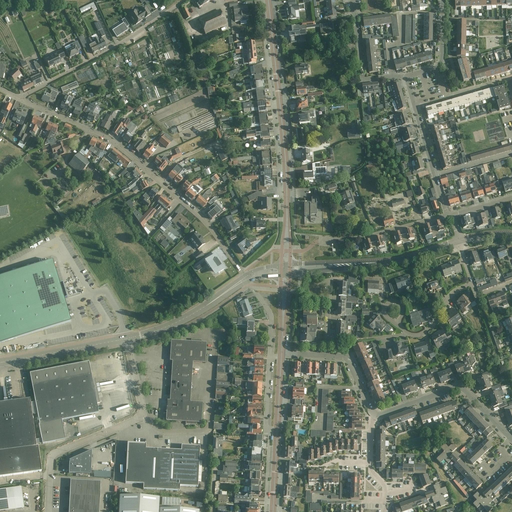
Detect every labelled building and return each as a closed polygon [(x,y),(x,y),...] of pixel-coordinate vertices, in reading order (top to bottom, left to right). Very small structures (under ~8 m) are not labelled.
[(210,1),(209,0),(196,0),(194,1),(199,9),(210,1)] [(289,7),(286,7),(288,17),(288,20),(290,20),(296,19),(295,12),(304,10),(304,5),(298,6),(296,6),(295,0),(293,0),(288,1),(289,7)] [(93,3),(79,10),(81,12),(94,6),(93,3)] [(183,14),(186,20),(191,17),(186,7),(182,10),(184,14),(183,14)] [(234,16),(235,22),(248,21),(247,15),(247,13),(246,7),(233,8),(234,14),(234,16)] [(135,11),(129,15),(135,25),(140,22),(139,21),(145,18),(150,15),(146,8),(141,12),(139,9),(136,11),(135,11)] [(199,20),(205,34),(226,25),(220,11),(199,20)] [(122,21),(123,23),(112,31),(117,38),(128,30),(126,28),(129,26),(124,19),(122,21)] [(99,31),(102,37),(105,36),(99,22),(94,24),(98,32),(99,31)] [(291,33),(290,33),(290,38),(291,44),(297,43),(296,37),(300,37),(307,36),(306,31),(301,32),(301,31),(307,30),(306,29),(320,27),(321,35),(334,33),(333,24),(320,25),(320,26),(315,26),(315,22),(301,24),(301,27),(290,28),(291,33)] [(78,38),(83,50),(88,47),(82,36),(78,38)] [(88,39),(92,45),(89,46),(93,54),(100,51),(96,43),(94,44),(93,41),(91,37),(88,39)] [(97,38),(93,41),(94,44),(96,43),(100,51),(106,47),(102,39),(99,41),(97,38)] [(66,51),(70,58),(73,57),(75,56),(79,54),(77,51),(81,49),(77,42),(70,46),(71,49),(66,51)] [(45,61),(49,68),(54,66),(54,67),(61,63),(60,60),(65,58),(62,50),(56,53),(57,55),(45,61)] [(458,62),(459,67),(468,65),(466,57),(469,57),(469,52),(457,52),(457,57),(461,57),(461,61),(458,62)] [(247,56),(245,56),(236,57),(233,58),(233,60),(243,59),(243,65),(256,64),(255,61),(256,61),(256,55),(247,56)] [(502,62),(503,65),(505,73),(510,72),(508,63),(507,61),(502,62)] [(240,65),(237,66),(233,66),(233,72),(228,73),(228,76),(234,75),(241,72),(240,65)] [(308,65),(300,66),(295,67),(296,75),(308,74),(308,65)] [(468,65),(459,67),(464,82),(472,80),(468,65)] [(246,77),(252,77),(262,75),(261,66),(253,67),(253,73),(246,74),(246,77)] [(9,75),(14,81),(21,75),(16,69),(9,75)] [(486,79),(483,71),(473,73),(476,82),(486,79)] [(30,78),(31,81),(34,86),(43,82),(39,74),(30,78)] [(34,86),(31,81),(30,78),(25,81),(25,83),(20,85),(23,91),(34,86)] [(76,82),(61,88),(63,93),(70,90),(70,91),(79,87),(76,82)] [(248,91),(256,90),(263,89),(263,82),(253,84),(253,83),(250,83),(250,87),(247,88),(248,91)] [(391,87),(392,92),(401,89),(400,84),(395,85),(394,83),(388,85),(389,87),(391,87)] [(378,84),(373,84),(374,94),(379,93),(379,95),(382,95),(381,88),(379,89),(378,84)] [(369,94),(368,85),(362,86),(363,90),(360,91),(361,97),(364,97),(364,98),(369,98),(369,94)] [(306,91),(311,90),(314,90),(314,87),(311,87),(303,88),(303,89),(297,90),(298,96),(306,95),(306,91)] [(504,87),(494,90),(496,97),(495,97),(499,111),(510,108),(508,100),(505,100),(504,96),(506,96),(504,87)] [(44,96),(43,95),(43,97),(42,100),(41,100),(42,101),(44,102),(45,102),(48,103),(49,102),(53,104),(58,94),(52,91),(50,95),(47,94),(45,97),(44,96)] [(60,108),(63,109),(62,111),(65,112),(65,111),(66,111),(69,104),(70,105),(72,100),(71,100),(72,98),(63,94),(60,100),(63,101),(63,102),(62,103),(61,102),(60,105),(61,105),(60,108)] [(315,97),(308,98),(307,98),(307,101),(299,102),(299,104),(298,104),(298,109),(310,108),(309,104),(311,104),(311,101),(312,100),(312,97),(315,97)] [(464,106),(462,98),(457,99),(459,108),(460,111),(465,109),(464,106)] [(75,101),(72,107),(74,108),(73,110),(74,111),(73,114),(79,117),(82,111),(81,111),(83,108),(80,107),(82,101),(79,100),(75,101)] [(2,118),(0,121),(0,127),(2,129),(4,125),(3,125),(12,106),(7,104),(4,110),(2,109),(1,113),(4,115),(3,118),(2,118)] [(405,104),(396,107),(394,107),(395,112),(396,112),(397,115),(403,113),(402,110),(407,109),(405,104)] [(90,121),(93,122),(94,120),(97,122),(99,116),(98,116),(99,112),(95,110),(96,108),(89,105),(87,109),(85,113),(89,115),(88,116),(86,120),(90,122),(90,121)] [(17,110),(14,115),(12,120),(16,122),(16,123),(22,126),(20,130),(19,132),(22,134),(23,132),(26,126),(22,125),(27,115),(22,113),(22,112),(21,112),(21,113),(17,111),(17,110)] [(300,125),(305,124),(312,124),(312,127),(316,126),(315,118),(314,118),(313,111),(302,112),(302,117),(299,117),(299,120),(300,125)] [(111,127),(109,126),(113,119),(114,119),(117,114),(112,112),(109,116),(107,115),(100,127),(106,130),(107,130),(108,131),(111,127)] [(249,122),(267,120),(266,114),(258,115),(259,118),(247,119),(247,122),(249,122)] [(406,114),(403,116),(399,117),(398,117),(397,118),(396,115),(389,117),(389,120),(395,118),(397,123),(408,120),(406,114)] [(29,133),(31,134),(39,119),(39,118),(34,116),(31,124),(33,125),(29,133)] [(39,119),(31,134),(31,135),(34,136),(38,127),(40,128),(44,121),(39,119)] [(131,123),(125,119),(122,123),(123,124),(122,125),(119,123),(115,129),(112,133),(117,136),(120,132),(123,127),(126,129),(131,123)] [(267,120),(249,122),(250,128),(260,127),(268,126),(267,120)] [(409,125),(408,120),(397,123),(395,123),(396,128),(385,131),(386,135),(391,133),(399,130),(399,128),(402,127),(409,125)] [(359,122),(355,122),(356,130),(348,131),(348,139),(360,138),(359,122)] [(45,138),(43,141),(46,142),(47,139),(54,125),(49,123),(45,131),(48,132),(45,138)] [(136,127),(131,123),(126,129),(128,131),(124,136),(125,136),(123,140),(128,144),(131,140),(133,138),(130,136),(136,127)] [(45,144),(44,146),(56,143),(56,141),(54,141),(56,135),(55,135),(56,132),(58,127),(54,125),(47,139),(46,142),(45,144)] [(159,142),(166,149),(173,140),(165,134),(159,142)] [(412,135),(405,137),(406,140),(403,140),(404,143),(415,140),(415,139),(415,138),(414,137),(413,138),(412,135)] [(434,139),(436,144),(447,141),(446,136),(434,139)] [(93,154),(95,152),(92,150),(94,148),(97,141),(92,138),(89,145),(91,147),(90,149),(89,149),(88,151),(93,154)] [(139,140),(136,144),(133,148),(139,153),(146,145),(139,140)] [(92,150),(95,152),(97,153),(102,143),(97,141),(94,148),(92,150)] [(256,149),(256,151),(270,150),(270,147),(271,146),(271,144),(270,143),(269,141),(264,141),(254,142),(254,144),(258,144),(258,145),(260,145),(260,148),(256,149)] [(436,144),(437,149),(445,147),(445,144),(448,143),(447,141),(436,144)] [(62,144),(62,143),(51,147),(53,154),(57,153),(58,156),(66,154),(66,153),(65,153),(64,150),(66,149),(65,146),(63,147),(62,144)] [(102,143),(97,153),(96,156),(99,157),(101,153),(102,154),(107,145),(102,143)] [(408,152),(411,152),(418,149),(417,144),(406,147),(408,152)] [(151,145),(145,152),(142,156),(147,160),(153,154),(150,152),(154,148),(151,145)] [(357,146),(357,160),(363,160),(363,156),(367,156),(367,146),(357,146)] [(437,149),(439,155),(450,151),(449,146),(437,149)] [(158,158),(154,163),(158,166),(156,168),(161,172),(165,168),(168,164),(169,164),(170,163),(171,163),(173,160),(182,156),(179,148),(174,150),(176,155),(171,158),(168,161),(167,160),(164,157),(161,161),(158,158)] [(114,149),(107,157),(116,164),(119,160),(122,156),(114,149)] [(191,152),(194,158),(200,156),(197,149),(191,152)] [(225,150),(217,153),(221,162),(228,159),(225,150)] [(270,153),(270,150),(256,151),(256,154),(259,154),(259,160),(271,159),(271,157),(271,156),(271,154),(270,154),(270,153)] [(68,165),(80,175),(90,162),(79,153),(68,165)] [(120,161),(118,162),(122,165),(122,166),(126,169),(130,163),(122,156),(119,160),(120,161)] [(271,159),(259,160),(260,167),(263,167),(264,170),(271,169),(271,166),(271,165),(272,165),(272,163),(271,163),(271,159)] [(421,159),(417,161),(412,162),(412,163),(413,167),(423,164),(421,159)] [(366,167),(369,174),(376,171),(374,164),(372,165),(371,162),(368,163),(369,166),(366,167)] [(170,163),(169,164),(162,173),(167,176),(172,170),(169,169),(173,164),(172,163),(172,164),(171,163),(170,163)] [(424,170),(423,164),(413,167),(412,167),(414,172),(412,173),(413,176),(418,174),(418,172),(424,170)] [(92,168),(105,179),(106,177),(95,168),(97,166),(95,165),(92,168)] [(178,165),(171,173),(168,177),(172,181),(182,169),(178,165)] [(485,173),(483,166),(477,168),(479,176),(486,175),(485,173)] [(304,176),(303,176),(304,180),(304,181),(306,181),(306,183),(305,183),(306,184),(314,183),(313,183),(313,181),(315,180),(315,177),(315,176),(315,175),(326,174),(326,169),(327,169),(327,167),(320,168),(313,168),(313,172),(304,173),(304,176)] [(128,173),(126,176),(128,178),(133,174),(134,176),(135,178),(136,179),(138,180),(143,176),(136,168),(133,171),(129,174),(128,173)] [(186,172),(190,171),(189,168),(183,170),(173,181),(178,185),(183,179),(181,177),(184,173),(185,174),(186,172)] [(470,170),(465,171),(466,177),(470,176),(470,178),(471,179),(473,178),(472,176),(470,170)] [(460,179),(458,173),(452,175),(454,180),(454,181),(460,179)] [(261,180),(261,183),(256,183),(256,191),(266,191),(266,188),(272,187),(272,176),(255,177),(242,177),(242,180),(261,180)] [(486,177),(487,179),(491,194),(496,193),(496,192),(495,190),(499,189),(497,182),(494,183),(494,184),(492,185),(489,176),(486,177)] [(186,192),(191,186),(193,185),(201,181),(200,178),(197,179),(191,183),(192,183),(189,185),(187,183),(181,189),(186,192)] [(128,186),(121,190),(123,194),(130,191),(131,190),(132,190),(140,185),(135,179),(128,186)] [(502,182),(504,188),(505,193),(511,190),(511,179),(510,180),(510,179),(509,179),(509,180),(502,182)] [(467,201),(461,181),(459,182),(462,194),(460,195),(462,203),(467,201)] [(463,181),(461,181),(467,201),(472,200),(470,192),(467,192),(463,181)] [(140,185),(132,190),(133,193),(138,189),(139,190),(140,189),(142,191),(149,187),(146,182),(141,185),(140,185)] [(477,182),(475,183),(479,198),(484,196),(482,188),(479,189),(477,182)] [(189,190),(184,196),(191,202),(196,196),(202,191),(197,186),(196,187),(195,186),(193,188),(192,187),(190,190),(189,190)] [(145,199),(142,203),(148,208),(150,205),(146,202),(150,197),(153,200),(159,193),(153,189),(150,193),(147,192),(143,197),(145,199)] [(195,202),(199,205),(207,195),(211,194),(212,193),(210,190),(207,192),(202,198),(200,196),(195,202)] [(453,190),(451,191),(455,205),(460,204),(457,195),(455,196),(453,190)] [(234,191),(230,193),(232,198),(234,197),(235,200),(238,199),(234,191)] [(455,205),(451,191),(450,191),(448,191),(449,194),(445,195),(445,197),(446,197),(446,199),(448,199),(449,203),(448,203),(449,204),(449,203),(450,207),(455,205)] [(250,203),(255,200),(262,196),(262,192),(257,192),(247,198),(250,203)] [(341,195),(343,202),(345,206),(342,207),(350,205),(351,204),(354,203),(353,203),(349,192),(341,195)] [(207,195),(199,205),(203,208),(205,206),(206,206),(205,205),(207,203),(206,201),(209,197),(211,195),(211,194),(207,195)] [(151,208),(142,217),(135,211),(132,214),(142,228),(147,222),(153,215),(156,212),(167,200),(162,196),(156,202),(159,204),(154,210),(151,208)] [(255,200),(255,202),(261,202),(261,211),(267,210),(267,211),(268,211),(268,210),(271,210),(271,200),(266,200),(266,196),(262,196),(255,200)] [(310,215),(310,218),(311,218),(311,217),(316,217),(317,217),(316,200),(316,201),(312,201),(312,198),(312,203),(305,203),(305,216),(305,215),(310,215)] [(430,199),(432,207),(434,212),(439,210),(435,198),(430,199)] [(92,203),(95,209),(102,205),(99,199),(92,203)] [(171,204),(167,200),(156,212),(153,215),(156,218),(157,215),(163,208),(166,210),(171,204)] [(391,203),(393,208),(405,204),(404,200),(391,203)] [(420,206),(421,211),(422,215),(429,213),(426,204),(425,201),(422,201),(423,205),(420,206)] [(211,212),(207,215),(212,220),(217,215),(218,216),(223,212),(215,203),(209,209),(211,212)] [(492,211),(494,219),(501,217),(499,208),(492,211)] [(476,217),(479,227),(488,224),(487,220),(490,219),(488,211),(484,212),(485,214),(476,217)] [(175,225),(176,224),(177,223),(185,229),(187,226),(188,226),(189,225),(188,225),(190,223),(179,214),(176,218),(172,223),(175,225)] [(383,220),(384,223),(385,227),(395,225),(392,215),(386,217),(387,218),(383,220)] [(237,223),(233,225),(231,221),(232,221),(230,217),(220,222),(222,226),(225,225),(226,227),(225,227),(228,233),(230,232),(231,232),(232,231),(235,230),(240,227),(237,223)] [(461,220),(463,229),(468,227),(468,225),(472,224),(472,225),(475,224),(473,218),(471,219),(470,217),(465,218),(465,219),(461,220)] [(170,218),(160,229),(164,233),(170,225),(167,222),(170,218)] [(256,230),(259,231),(260,231),(260,229),(264,229),(264,222),(260,222),(260,219),(251,219),(251,222),(252,222),(252,229),(256,229),(256,230)] [(441,221),(435,223),(437,228),(434,229),(436,236),(439,235),(439,233),(444,231),(443,227),(444,227),(445,226),(445,225),(445,223),(444,223),(443,222),(442,222),(441,221)] [(423,227),(425,232),(426,237),(432,235),(433,239),(436,238),(436,236),(434,229),(430,230),(429,225),(423,227)] [(407,235),(404,236),(406,243),(409,242),(409,240),(415,239),(413,235),(415,234),(415,232),(415,231),(414,230),(413,230),(412,230),(412,229),(406,231),(407,235)] [(393,235),(395,239),(396,244),(402,242),(403,244),(406,243),(404,236),(401,237),(399,233),(393,235)] [(197,234),(190,240),(197,250),(205,244),(202,241),(203,240),(200,237),(197,234)] [(377,243),(374,244),(376,251),(380,250),(379,248),(385,246),(384,243),(385,243),(386,242),(386,241),(385,238),(385,237),(383,237),(382,237),(376,239),(377,243)] [(249,246),(244,238),(235,244),(242,254),(243,255),(245,253),(246,253),(245,251),(244,249),(246,248),(247,249),(248,250),(248,249),(250,248),(250,247),(249,246)] [(364,242),(364,243),(363,244),(362,245),(362,246),(362,247),(363,248),(364,249),(365,248),(367,252),(372,250),(373,252),(376,251),(374,244),(371,245),(370,241),(364,242)] [(496,251),(498,256),(499,259),(507,257),(509,261),(511,260),(508,251),(508,252),(506,252),(505,248),(496,251)] [(481,253),(483,257),(485,262),(496,258),(493,251),(493,252),(489,254),(488,250),(481,253)] [(201,252),(194,257),(197,261),(204,256),(201,252)] [(480,263),(478,257),(476,252),(468,256),(469,259),(470,259),(472,266),(474,265),(475,265),(476,264),(476,265),(480,263)] [(214,255),(205,262),(207,265),(209,269),(213,266),(218,273),(224,270),(223,269),(225,268),(223,264),(221,266),(214,255)] [(179,266),(181,268),(189,262),(187,260),(179,266)] [(62,283),(59,284),(57,285),(52,268),(52,261),(0,276),(0,343),(71,322),(66,316),(61,300),(64,299),(67,298),(62,283)] [(441,268),(443,272),(444,277),(452,274),(451,273),(455,272),(456,274),(462,272),(458,261),(452,263),(452,264),(441,268)] [(395,280),(397,285),(398,290),(402,289),(401,288),(411,285),(408,276),(408,277),(403,278),(395,280)] [(344,283),(344,282),(340,281),(339,290),(349,290),(350,284),(358,284),(359,281),(356,281),(356,278),(349,277),(348,280),(347,280),(347,283),(344,283)] [(490,282),(490,284),(492,288),(498,286),(496,280),(490,282)] [(368,289),(368,293),(378,294),(378,291),(382,292),(383,286),(379,285),(379,282),(369,281),(368,289)] [(429,284),(430,285),(426,286),(427,291),(429,290),(430,293),(431,294),(432,295),(433,295),(434,294),(434,293),(435,292),(434,291),(436,290),(436,291),(437,291),(438,292),(442,290),(440,285),(438,285),(437,282),(433,283),(433,282),(432,282),(431,282),(430,282),(429,283),(429,284)] [(477,289),(479,293),(492,288),(490,284),(477,289)] [(351,290),(349,290),(339,290),(339,297),(348,297),(348,300),(358,300),(358,297),(351,297),(351,290)] [(507,305),(504,297),(502,292),(503,295),(500,296),(500,295),(488,299),(488,298),(487,298),(494,315),(500,313),(496,304),(502,302),(504,307),(507,305)] [(456,303),(459,307),(463,313),(466,311),(464,309),(471,304),(465,296),(458,301),(459,301),(456,303)] [(252,314),(247,301),(247,300),(239,303),(241,307),(243,313),(244,317),(252,315),(252,314)] [(358,300),(348,300),(347,303),(338,302),(338,309),(348,310),(349,303),(362,304),(363,301),(357,301),(358,300)] [(348,310),(338,309),(338,316),(347,317),(346,320),(350,320),(357,320),(357,317),(348,316),(348,310)] [(414,327),(412,327),(412,328),(419,325),(420,327),(422,326),(422,324),(427,322),(426,318),(431,316),(431,317),(428,309),(417,313),(418,314),(411,316),(410,314),(409,314),(411,319),(414,327)] [(446,320),(449,324),(453,331),(460,326),(457,322),(461,320),(453,309),(448,313),(451,316),(446,320)] [(307,325),(317,326),(318,319),(317,319),(317,316),(310,315),(310,312),(304,312),(303,318),(307,318),(307,325)] [(387,326),(375,315),(367,324),(373,330),(375,328),(379,331),(378,331),(379,332),(380,332),(381,333),(384,330),(388,334),(392,329),(388,325),(387,326)] [(504,328),(507,327),(511,324),(511,319),(507,321),(506,318),(500,320),(502,324),(503,323),(504,328)] [(251,338),(255,338),(256,332),(254,332),(253,332),(254,323),(254,320),(248,319),(238,319),(238,325),(247,325),(246,337),(245,338),(245,340),(246,341),(250,341),(251,340),(251,338)] [(357,320),(350,320),(350,323),(345,323),(337,322),(337,330),(348,331),(348,327),(354,327),(354,323),(356,323),(357,320)] [(316,344),(316,343),(316,338),(316,331),(317,331),(317,326),(301,326),(300,335),(302,335),(301,335),(300,339),(303,339),(303,342),(312,343),(312,344),(316,344)] [(348,331),(337,330),(337,338),(345,338),(349,338),(349,335),(348,334),(348,331)] [(433,337),(434,340),(435,342),(434,343),(437,347),(445,342),(446,344),(453,340),(450,334),(444,337),(442,333),(442,332),(441,330),(437,333),(438,334),(436,335),(436,334),(432,336),(433,337)] [(205,364),(206,343),(201,343),(201,340),(191,340),(191,342),(171,341),(170,361),(172,361),(170,401),(167,401),(166,421),(186,422),(185,425),(196,426),(196,423),(201,423),(202,403),(190,402),(192,363),(205,364)] [(362,344),(362,343),(353,347),(355,351),(364,347),(367,346),(365,342),(362,344)] [(393,345),(395,357),(403,355),(403,354),(409,353),(407,347),(404,347),(404,348),(402,348),(401,343),(393,345)] [(413,346),(415,351),(416,355),(428,351),(425,343),(413,346)] [(263,348),(258,347),(254,347),(253,352),(249,352),(248,354),(243,354),(242,358),(252,359),(252,355),(253,355),(261,356),(261,354),(263,355),(263,351),(264,351),(264,349),(263,349),(263,348)] [(355,351),(357,356),(366,352),(364,347),(355,351)] [(384,352),(386,361),(393,360),(391,350),(384,352)] [(357,356),(359,360),(368,356),(366,352),(357,356)] [(359,360),(360,364),(370,360),(368,356),(359,360)] [(471,364),(469,357),(466,358),(467,362),(461,365),(464,374),(471,372),(468,365),(471,364)] [(263,360),(258,359),(252,359),(252,362),(247,362),(247,367),(252,367),(253,367),(253,365),(254,366),(257,366),(262,366),(263,360)] [(360,364),(362,368),(371,364),(370,360),(360,364)] [(37,414),(39,425),(41,439),(42,443),(42,444),(55,442),(52,422),(78,417),(98,413),(97,404),(100,403),(95,379),(92,380),(89,362),(30,374),(35,402),(37,414)] [(454,363),(451,364),(453,371),(456,370),(458,376),(464,374),(461,365),(455,367),(454,363)] [(303,377),(304,374),(304,366),(301,366),(301,364),(295,364),(295,365),(295,370),(293,370),(292,373),(294,373),(294,375),(300,375),(300,377),(303,377)] [(306,375),(313,376),(313,365),(307,364),(307,366),(304,366),(304,374),(307,374),(306,375)] [(453,371),(451,364),(448,365),(450,370),(444,373),(447,382),(453,380),(451,372),(453,371)] [(313,365),(313,376),(316,376),(316,377),(317,379),(320,379),(321,377),(321,375),(322,375),(322,367),(319,367),(319,365),(313,365)] [(325,367),(322,367),(322,375),(325,375),(325,376),(330,376),(331,365),(325,365),(325,367)] [(337,366),(331,365),(330,376),(336,377),(337,375),(340,375),(340,368),(337,368),(337,366)] [(364,372),(366,376),(375,372),(373,368),(364,372)] [(436,369),(433,370),(436,377),(438,376),(441,384),(447,382),(444,373),(438,375),(436,369)] [(436,377),(433,370),(430,371),(432,375),(426,377),(429,387),(435,385),(433,378),(436,377)] [(376,372),(375,372),(366,376),(368,380),(377,376),(378,376),(376,372)] [(478,380),(480,386),(489,382),(487,376),(491,375),(490,372),(483,374),(484,377),(478,380)] [(229,374),(217,374),(216,381),(228,382),(229,374)] [(368,385),(379,381),(377,376),(368,380),(369,384),(368,385)] [(419,376),(416,377),(418,384),(421,383),(423,389),(429,387),(426,377),(420,380),(419,376)] [(418,384),(416,377),(413,378),(414,382),(408,384),(411,393),(417,391),(415,385),(418,384)] [(368,385),(369,389),(379,385),(380,385),(378,381),(379,381),(368,385)] [(403,389),(404,391),(405,396),(411,393),(408,384),(402,386),(401,382),(398,383),(400,390),(403,389)] [(489,382),(480,386),(482,392),(491,388),(489,382)] [(294,388),(293,395),(304,395),(305,389),(303,389),(304,386),(296,385),(296,389),(294,388)] [(369,389),(371,394),(381,390),(379,385),(369,389)] [(503,388),(503,387),(494,391),(495,393),(489,396),(491,402),(500,398),(504,397),(501,389),(503,388)] [(373,398),(375,402),(384,398),(382,394),(373,398)] [(295,401),(295,404),(302,404),(303,401),(304,401),(304,395),(293,395),(293,401),(295,401)] [(384,398),(375,402),(377,406),(386,402),(384,398)] [(500,398),(491,402),(493,408),(499,405),(501,409),(508,406),(506,403),(502,404),(500,398)] [(0,477),(41,472),(38,447),(36,447),(36,445),(42,443),(41,439),(35,440),(32,415),(37,414),(35,402),(30,403),(30,400),(0,403),(0,477)] [(458,409),(459,410),(460,405),(459,405),(458,403),(456,404),(455,401),(450,403),(453,411),(458,409)] [(448,413),(453,411),(450,403),(445,405),(448,413)] [(292,412),(293,412),(303,413),(304,407),(302,407),(302,404),(295,404),(295,407),(293,406),(292,412)] [(460,410),(464,414),(471,408),(467,404),(464,406),(463,404),(462,406),(461,405),(460,405),(459,410),(460,410)] [(443,415),(448,413),(445,405),(440,407),(443,415)] [(260,407),(255,407),(248,407),(247,418),(253,418),(253,415),(260,415),(260,407)] [(464,414),(468,418),(474,412),(471,408),(464,414)] [(415,409),(409,411),(412,419),(418,417),(415,409)] [(409,411),(404,413),(407,421),(412,419),(409,411)] [(428,421),(433,419),(430,411),(425,412),(428,421)] [(303,413),(293,412),(292,412),(292,419),(294,419),(294,422),(298,422),(298,423),(301,424),(303,422),(303,419),(303,413)] [(422,423),(428,421),(425,412),(419,414),(422,423)] [(468,418),(472,422),(478,416),(474,412),(468,418)] [(399,415),(394,417),(397,425),(402,423),(399,415)] [(472,422),(476,426),(482,420),(478,416),(472,422)] [(394,417),(389,419),(392,427),(397,425),(394,417)] [(392,427),(389,419),(384,421),(385,423),(383,424),(383,426),(382,426),(382,427),(386,430),(387,429),(392,427)] [(476,426),(479,430),(486,424),(482,420),(476,426)] [(479,430),(483,434),(489,428),(486,424),(479,430)] [(249,433),(256,434),(261,434),(261,430),(259,430),(259,426),(247,426),(246,428),(250,428),(249,433)] [(386,430),(382,427),(382,428),(380,428),(380,431),(377,431),(377,436),(385,436),(385,431),(386,430)] [(487,438),(487,439),(492,439),(492,437),(491,437),(493,436),(491,434),(493,432),(489,428),(483,434),(487,438)] [(361,438),(357,437),(357,441),(355,441),(355,440),(352,440),(352,441),(351,441),(351,451),(354,452),(354,450),(357,450),(357,445),(361,445),(361,438)] [(292,439),(292,448),(295,448),(299,448),(299,454),(302,454),(302,448),(300,448),(300,445),(299,445),(299,442),(298,442),(298,439),(292,439)] [(487,440),(483,444),(489,450),(493,446),(491,444),(492,443),(491,441),(492,441),(492,439),(487,439),(487,440)] [(54,450),(65,444),(64,441),(52,447),(54,450)] [(125,484),(143,485),(145,449),(146,444),(127,443),(125,484)] [(483,444),(479,448),(485,454),(489,450),(483,444)] [(452,468),(454,467),(460,461),(454,454),(450,458),(449,456),(456,449),(452,445),(449,449),(445,445),(437,452),(440,456),(437,460),(444,468),(448,464),(452,468)] [(181,446),(181,451),(179,486),(180,486),(198,487),(200,447),(181,446)] [(285,458),(290,459),(292,459),(292,452),(295,452),(295,448),(292,448),(285,448),(285,458)] [(479,448),(475,451),(481,458),(485,454),(479,448)] [(143,485),(143,490),(161,490),(163,450),(145,449),(143,485)] [(181,451),(163,450),(161,490),(179,491),(180,486),(179,486),(181,451)] [(69,473),(91,475),(92,451),(73,459),(73,463),(69,462),(69,473)] [(475,451),(471,455),(477,461),(481,458),(475,451)] [(477,461),(471,455),(467,459),(473,465),(477,461)] [(222,466),(222,472),(223,472),(228,472),(236,472),(236,462),(225,461),(225,466),(222,466)] [(454,467),(457,470),(464,464),(460,461),(454,467)] [(248,471),(259,471),(261,472),(261,471),(262,470),(262,468),(261,467),(261,465),(252,464),(252,463),(244,463),(244,466),(245,466),(245,471),(248,471)] [(385,464),(376,463),(376,469),(379,469),(379,471),(381,471),(381,472),(382,473),(386,470),(385,469),(385,464)] [(457,470),(461,474),(467,468),(464,464),(457,470)] [(424,474),(425,476),(426,475),(426,465),(421,465),(421,466),(414,466),(414,474),(424,474)] [(297,469),(285,468),(285,474),(286,474),(286,479),(291,479),(291,476),(290,476),(290,474),(294,475),(294,471),(302,472),(302,473),(306,473),(306,469),(297,469)] [(461,474),(465,478),(471,472),(467,468),(461,474)] [(387,471),(386,470),(382,473),(383,475),(384,475),(384,476),(386,476),(386,479),(392,479),(392,471),(387,471)] [(465,478),(469,482),(475,476),(471,472),(465,478)] [(419,478),(421,483),(429,480),(427,475),(426,475),(425,476),(419,478)] [(511,481),(505,475),(501,479),(507,485),(511,481)] [(469,482),(472,486),(479,480),(475,476),(469,482)] [(507,485),(501,479),(497,482),(503,489),(507,485)] [(429,480),(421,483),(423,488),(431,486),(429,480)] [(479,480),(472,486),(476,490),(483,484),(479,480)] [(70,481),(68,511),(98,511),(100,482),(70,481)] [(503,489),(497,482),(493,486),(499,492),(503,489)] [(433,493),(425,496),(429,506),(434,504),(436,509),(446,506),(444,501),(450,499),(446,488),(441,490),(439,485),(433,487),(437,497),(435,498),(433,493)] [(499,492),(493,486),(489,490),(495,496),(499,492)] [(249,487),(247,487),(247,493),(249,493),(249,497),(235,496),(234,500),(246,501),(246,498),(251,499),(251,496),(258,496),(260,496),(260,495),(261,494),(260,493),(260,488),(249,487)] [(0,490),(0,511),(15,510),(23,509),(20,488),(12,489),(0,490)] [(495,496),(489,490),(483,496),(487,500),(485,501),(477,493),(473,497),(477,501),(473,505),(479,511),(481,511),(485,509),(487,511),(489,511),(496,505),(493,502),(497,498),(495,496)] [(297,493),(284,492),(284,498),(285,498),(284,507),(289,507),(290,498),(297,498),(297,493)] [(119,496),(118,511),(199,511),(183,510),(184,507),(180,507),(180,499),(162,498),(162,506),(159,506),(159,498),(119,496)] [(425,496),(420,498),(423,506),(428,504),(425,496)] [(420,498),(415,499),(418,508),(423,506),(420,498)] [(415,499),(410,501),(413,509),(418,508),(415,499)] [(318,504),(318,511),(321,511),(321,504),(327,505),(327,502),(327,501),(321,501),(321,504),(318,504)] [(410,501),(405,503),(407,511),(413,509),(410,501)] [(405,503),(399,505),(401,511),(405,511),(407,511),(405,503)]
